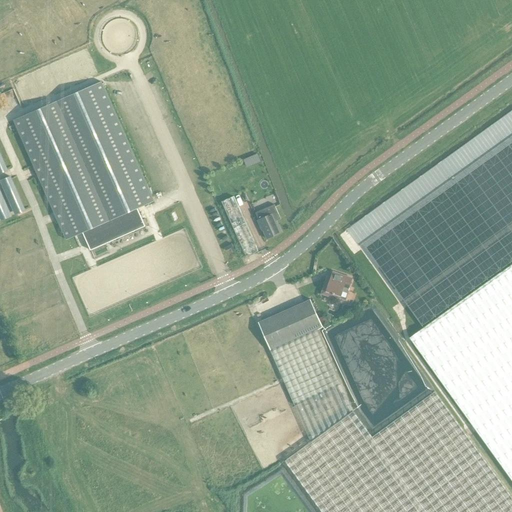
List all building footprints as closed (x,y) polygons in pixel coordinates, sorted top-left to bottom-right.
[(137,209),(154,201),(101,82),(14,120),(66,240),(83,233),(137,209)] [(247,166),(260,161),(258,154),(244,160),(247,166)] [(3,181),(17,214),(25,210),(11,177),(3,181)] [(0,217),(1,221),(10,217),(0,195),(0,217)] [(274,205),(256,213),(267,239),(281,233),(276,221),(281,219),(274,205)] [(137,209),(83,233),(91,251),(145,227),(137,209)] [(511,265),(409,340),(487,448),(511,483),(511,265)] [(328,278),(323,293),(346,301),(349,291),(348,291),(349,288),(352,278),(333,272),(331,279),(328,278)] [(311,299),(258,322),(271,350),(318,330),(323,327),(311,299)] [(311,442),(353,412),(344,390),(318,330),(271,350),(270,350),(282,378),(308,435),(311,442)] [(311,442),(285,461),(322,511),(511,511),(511,497),(435,391),(372,437),(353,412),(311,442)]
